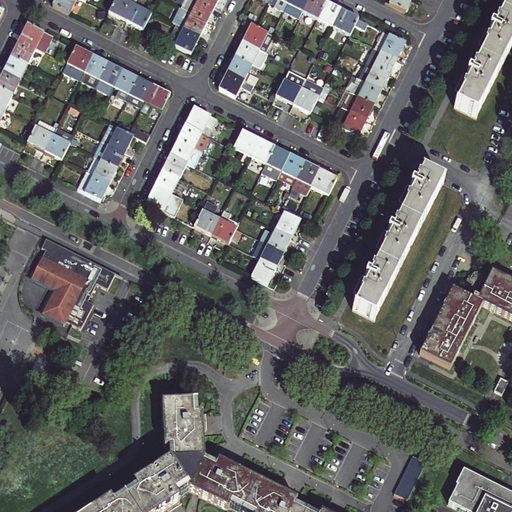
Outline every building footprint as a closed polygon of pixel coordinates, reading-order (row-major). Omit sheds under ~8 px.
[(57,0),(53,8),(70,17),(78,0),(57,0)] [(118,0),(110,15),(127,24),(136,7),(139,0),(118,0)] [(199,0),(199,1),(215,9),(219,0),(199,0)] [(272,0),(270,6),(285,14),(286,11),(292,0),(272,0)] [(304,15),(311,0),(292,0),(286,11),(301,19),(304,15)] [(311,0),(304,15),(318,22),(327,5),(315,0),(311,0)] [(413,0),(392,0),(392,2),(387,0),(386,0),(384,3),(406,14),(413,0)] [(511,0),(510,0),(508,6),(497,26),(485,51),(475,71),(462,96),(455,110),(475,120),(511,47),(511,0)] [(215,9),(199,1),(192,15),(208,24),(215,9)] [(327,5),(318,22),(333,30),(342,13),(327,5)] [(136,7),(127,24),(144,33),(153,16),(136,7)] [(356,28),(359,22),(342,13),(333,30),(351,38),(356,28)] [(192,15),(184,30),(200,39),(208,24),(192,15)] [(365,33),(368,27),(359,22),(356,28),(365,33)] [(490,31),(486,29),(477,46),(485,50),(497,25),(494,23),(490,31)] [(29,27),(20,44),(36,52),(45,35),(29,27)] [(252,27),(244,44),(260,53),(266,56),(275,39),(258,30),(252,27)] [(192,56),(200,39),(184,30),(175,48),(192,56)] [(406,46),(384,34),(375,52),(381,55),(397,63),(406,46)] [(13,59),(29,67),(36,52),(20,44),(13,59)] [(260,53),(244,44),(237,59),(253,68),(260,53)] [(68,66),(85,75),(93,59),(76,50),(68,66)] [(397,63),(381,55),(374,70),(390,78),(397,63)] [(13,59),(5,74),(21,82),(29,67),(13,59)] [(101,83),(109,67),(93,59),(85,75),(81,83),(96,91),(101,83)] [(237,59),(229,75),(255,89),(259,81),(249,76),(253,68),(237,59)] [(101,83),(116,90),(124,74),(109,67),(101,83)] [(359,82),(360,82),(382,94),(390,78),(374,70),(367,67),(359,82)] [(467,77),(463,75),(455,92),(462,96),(475,71),(471,69),(467,77)] [(21,82),(5,74),(0,84),(0,90),(14,97),(21,82)] [(128,104),(139,82),(124,74),(116,90),(118,92),(115,98),(128,104)] [(255,89),(229,75),(220,92),(236,100),(242,90),(252,95),(255,89)] [(139,82),(128,104),(138,110),(142,103),(145,105),(153,89),(139,82)] [(276,99),(293,108),(302,91),(285,82),(276,99)] [(293,108),(311,117),(319,100),(320,99),(324,91),(306,82),(302,91),(293,108)] [(360,82),(352,96),(375,108),(382,94),(360,82)] [(153,89),(145,105),(163,114),(171,98),(153,89)] [(0,109),(6,113),(14,97),(0,90),(0,109)] [(351,115),(367,123),(375,108),(352,96),(347,107),(353,110),(351,115)] [(196,111),(187,128),(203,136),(207,138),(211,131),(213,132),(218,122),(196,111)] [(342,132),(358,141),(367,123),(351,115),(342,132)] [(102,145),(125,157),(134,139),(111,128),(102,145)] [(134,128),(130,134),(144,141),(148,135),(134,128)] [(195,151),(203,136),(187,128),(179,143),(195,151)] [(28,145),(45,154),(54,137),(37,129),(28,145)] [(252,159),(260,143),(243,134),(235,150),(252,159)] [(45,154),(63,163),(71,148),(71,146),(54,137),(45,154)] [(203,156),(195,151),(179,143),(172,158),(188,166),(195,170),(203,156)] [(252,159),(267,167),(275,150),(260,143),(252,159)] [(102,163),(118,171),(125,157),(102,145),(95,160),(102,163)] [(267,167),(282,174),(290,158),(275,150),(267,167)] [(180,181),(188,166),(172,158),(164,173),(180,181)] [(297,182),(305,166),(290,158),(282,174),(297,182)] [(94,178),(110,186),(118,171),(102,163),(94,178)] [(297,182),(312,190),(320,173),(305,166),(297,182)] [(180,181),(164,173),(156,188),(172,196),(180,181)] [(312,190),(329,198),(337,182),(320,173),(312,190)] [(79,192),(102,203),(110,186),(94,178),(87,175),(79,192)] [(443,186),(422,175),(419,182),(406,207),(396,227),(383,252),(353,312),(374,323),(443,186)] [(411,187),(407,185),(399,203),(406,207),(419,182),(415,180),(411,187)] [(156,188),(148,205),(163,214),(172,196),(156,188)] [(225,212),(220,222),(212,238),(229,247),(238,230),(227,225),(232,216),(225,212)] [(203,213),(195,229),(212,238),(220,222),(203,213)] [(292,240),(301,223),(296,220),(285,215),(276,232),(292,240)] [(389,232),(385,230),(376,248),(383,252),(396,227),(392,225),(389,232)] [(292,240),(276,232),(268,247),(284,255),(292,240)] [(122,280),(49,243),(44,252),(48,254),(52,256),(50,262),(38,284),(61,296),(49,319),(72,330),(74,326),(80,329),(79,331),(88,335),(101,310),(95,307),(103,289),(115,295),(122,280)] [(263,258),(261,262),(276,270),(284,255),(268,247),(264,245),(258,256),(263,258)] [(261,262),(251,279),(268,287),(276,270),(261,262)] [(365,279),(361,277),(352,294),(360,298),(372,274),(369,272),(365,279)] [(425,344),(419,356),(449,371),(458,353),(474,321),(482,306),(492,311),(511,320),(511,284),(504,280),(492,274),(483,290),(468,283),(461,296),(451,291),(445,304),(425,344)] [(501,379),(494,392),(502,396),(509,383),(501,379)] [(165,448),(169,448),(173,448),(174,462),(204,460),(203,441),(202,425),(201,417),(193,417),(193,403),(181,404),(180,394),(162,395),(165,448)] [(241,464),(223,456),(220,463),(237,471),(241,464)] [(391,494),(404,501),(424,463),(411,457),(391,494)] [(163,511),(172,507),(179,502),(175,496),(186,488),(170,463),(134,486),(138,493),(114,508),(110,502),(94,511),(163,511)] [(248,511),(298,511),(293,509),(296,502),(219,463),(215,470),(202,464),(189,491),(228,510),(231,503),(248,511)] [(511,511),(511,493),(470,473),(453,505),(466,511),(511,511)] [(300,494),(282,486),(279,493),(296,501),(300,494)]
